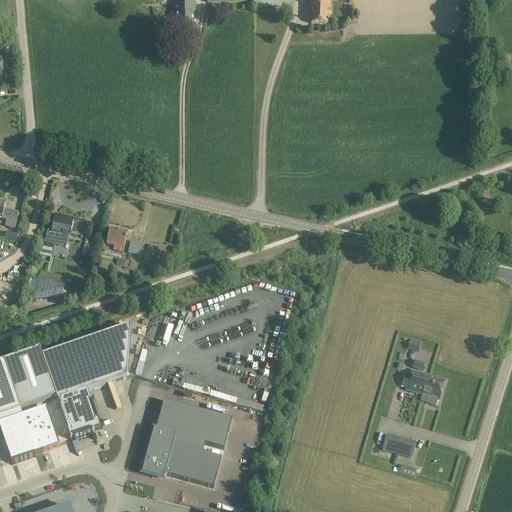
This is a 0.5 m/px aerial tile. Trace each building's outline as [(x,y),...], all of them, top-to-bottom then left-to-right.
[(195,0),(173,0),(173,1),(174,14),(176,14),(192,14),(196,13),(196,10),(195,0)] [(253,0),(253,7),(291,9),(291,0),(253,0)] [(311,24),(328,24),(328,10),(330,10),(330,0),(309,0),(309,8),(312,8),(311,24)] [(378,10),(378,9),(378,8),(378,7),(377,7),(377,6),(377,5),(376,5),(376,4),(376,3),(375,3),(375,2),(374,2),(374,1),(373,1),(372,0),(371,0),(364,0),(363,0),(363,1),(362,1),(361,1),(361,2),(360,3),(360,4),(359,4),(359,5),(358,5),(358,6),(358,7),(358,8),(358,9),(358,10),(358,11),(358,12),(358,13),(358,14),(359,14),(359,15),(360,15),(360,16),(361,17),(362,17),(362,18),(363,18),(363,19),(364,19),(365,19),(366,19),(367,19),(368,19),(369,19),(370,19),(371,19),(372,19),(372,18),(373,18),(374,18),(374,17),(375,17),(375,16),(376,15),(376,14),(377,14),(377,13),(377,12),(378,11),(378,10)] [(192,14),(176,14),(177,30),(193,29),(192,14)] [(6,205),(0,203),(0,218),(2,219),(2,220),(16,223),(19,214),(5,210),(6,205)] [(69,237),(69,236),(73,220),(55,215),(51,232),(49,243),(40,241),(37,255),(51,258),(54,245),(67,249),(69,237)] [(114,251),(122,253),(127,233),(111,229),(107,245),(114,247),(114,251)] [(11,233),(9,241),(16,243),(18,235),(11,233)] [(128,255),(140,257),(143,246),(131,243),(128,255)] [(66,279),(40,273),(33,302),(62,296),(66,279)] [(93,436),(92,433),(100,430),(98,422),(100,421),(94,403),(92,404),(91,401),(90,401),(87,393),(126,379),(130,328),(42,358),(39,351),(3,363),(20,411),(56,399),(57,403),(58,403),(68,432),(70,441),(73,440),(74,442),(93,436)] [(418,352),(421,343),(410,340),(407,349),(418,352)] [(211,350),(236,356),(238,346),(214,341),(211,350)] [(233,362),(231,368),(259,376),(265,357),(239,350),(236,357),(214,351),(213,357),(233,362)] [(423,371),(425,365),(414,362),(413,368),(423,371)] [(0,430),(12,464),(35,456),(22,418),(20,411),(3,363),(0,364),(0,430)] [(406,391),(422,396),(428,377),(412,372),(406,391)] [(444,381),(428,377),(422,396),(438,401),(444,381)] [(248,383),(247,386),(242,385),(240,392),(267,400),(270,389),(248,383)] [(213,394),(212,400),(238,405),(239,398),(213,394)] [(164,481),(165,476),(213,490),(222,460),(202,455),(205,446),(224,451),(232,421),(164,403),(156,432),(154,431),(142,475),(164,481)] [(22,418),(35,456),(59,447),(46,409),(22,418)] [(416,444),(387,436),(382,451),(411,460),(416,444)] [(416,471),(402,466),(400,474),(414,478),(416,471)]
